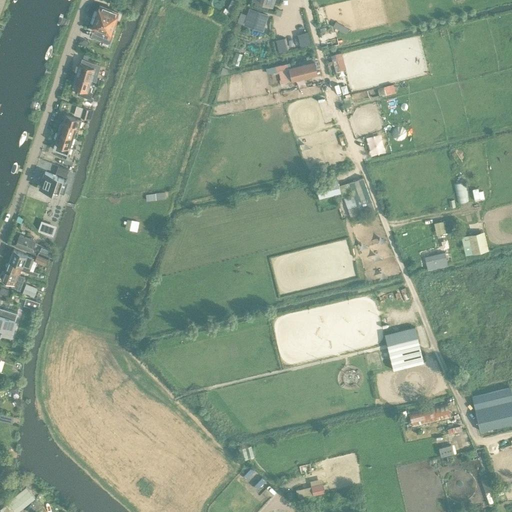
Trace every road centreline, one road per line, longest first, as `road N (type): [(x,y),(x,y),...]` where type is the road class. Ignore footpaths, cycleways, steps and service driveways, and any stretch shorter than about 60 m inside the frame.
road 1 (track): [(473,433),(342,119),(304,0)]
road 2 (residential): [(0,250),(88,0)]
